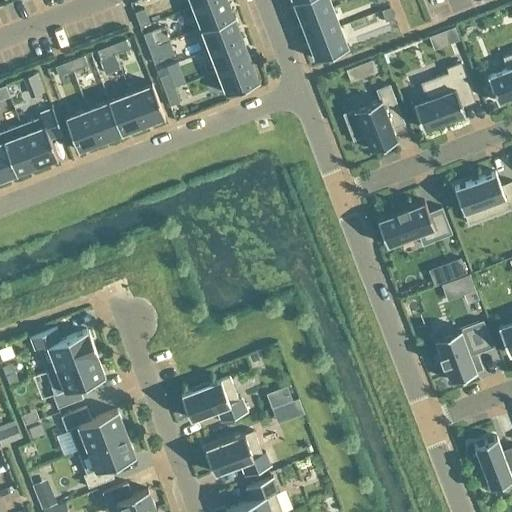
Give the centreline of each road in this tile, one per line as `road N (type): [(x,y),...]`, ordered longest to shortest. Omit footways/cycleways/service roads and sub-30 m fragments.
road 1 (residential): [(300,91),(0,205)]
road 2 (residential): [(426,422),(339,195)]
road 3 (residential): [(198,511),(115,295)]
road 4 (residential): [(339,195),(511,127)]
road 5 (residential): [(0,333),(115,295)]
